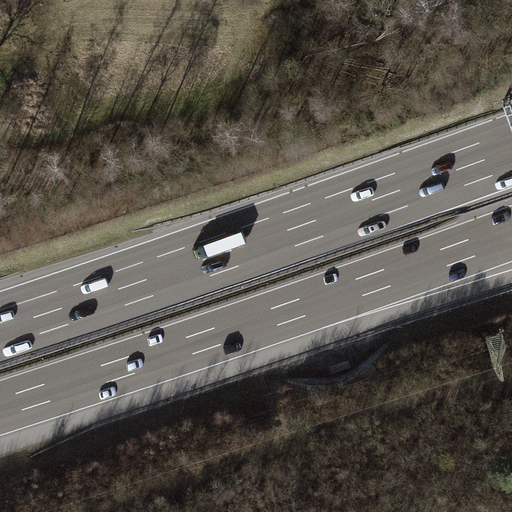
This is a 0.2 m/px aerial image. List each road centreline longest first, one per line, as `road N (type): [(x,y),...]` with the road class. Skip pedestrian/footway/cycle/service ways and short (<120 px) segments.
road 1 (motorway): [(511,149),(0,327)]
road 2 (motorway): [(0,408),(511,233)]
